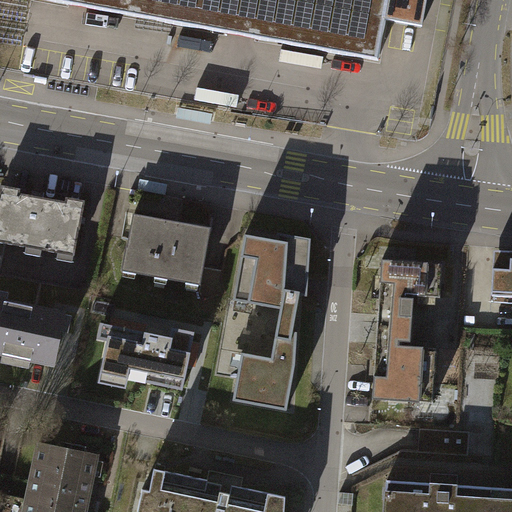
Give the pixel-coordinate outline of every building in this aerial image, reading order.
[(49,0),(371,59),(378,21),(418,29),(423,0),(49,0)] [(16,189),(0,186),(0,243),(70,256),(80,200),(62,197),(61,201),(16,193),(16,189)] [(168,221),(128,214),(118,270),(197,285),(207,229),(168,221)] [(272,240),(240,235),(229,300),(276,309),(267,358),(237,353),(229,401),(281,410),(290,364),(293,333),(287,332),(295,295),(303,297),(304,282),(306,240),(274,233),(272,240)] [(511,251),(507,251),(489,250),(487,295),(511,296),(511,304),(511,251)] [(437,264),(377,260),(368,399),(428,403),(432,347),(405,346),(409,296),(435,298),(437,264)] [(0,353),(51,363),(61,311),(0,298),(0,353)] [(171,337),(102,323),(99,339),(108,341),(99,383),(127,389),(129,378),(182,389),(194,333),(173,329),(171,337)] [(471,453),(472,431),(423,429),(423,452),(471,453)] [(80,511),(92,455),(35,444),(20,511),(80,511)] [(218,483),(150,469),(145,490),(138,489),(132,511),(280,511),(281,497),(228,485),(226,493),(217,491),(218,483)] [(511,511),(511,489),(451,486),(382,481),(379,511),(511,511)]
